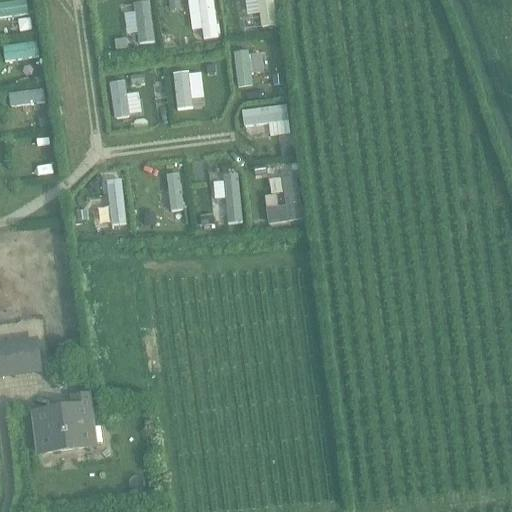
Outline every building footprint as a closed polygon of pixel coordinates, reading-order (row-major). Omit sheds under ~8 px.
[(214,0),(199,0),(203,41),(218,40),(214,0)] [(274,0),(257,0),(260,29),(277,27),(274,0)] [(31,2),(12,3),(13,24),(32,23),(31,2)] [(134,6),(139,45),(155,44),(150,4),(134,6)] [(22,26),(5,25),(4,50),(21,51),(22,26)] [(126,40),(114,41),(116,51),(122,50),(128,50),(126,40)] [(37,41),(27,42),(28,51),(38,50),(37,41)] [(248,52),(233,54),(238,89),(253,87),(248,52)] [(174,75),(177,112),(194,111),(191,73),(174,75)] [(141,75),(130,77),(132,86),(143,85),(141,75)] [(130,119),(125,83),(110,85),(114,121),(130,119)] [(44,92),(10,95),(11,108),(46,105),(44,92)] [(286,108),(243,113),(245,129),(288,124),(286,108)] [(293,149),(281,151),(282,159),(294,158),(293,149)] [(265,166),(256,167),(257,177),(267,175),(265,166)] [(180,175),(166,177),(170,213),(184,211),(180,175)] [(296,175),(282,176),(286,208),(266,211),(268,223),(302,219),(296,175)] [(238,177),(223,177),(227,225),(242,225),(238,177)] [(122,182),(107,184),(111,227),(126,226),(122,182)] [(87,211),(77,212),(78,221),(87,220),(87,211)] [(155,213),(144,214),(144,226),(155,226),(155,213)] [(213,216),(200,217),(201,226),(214,225),(213,216)] [(76,341),(67,342),(68,351),(77,349),(76,341)] [(36,344),(0,348),(0,377),(40,372),(36,344)] [(75,410),(34,415),(39,455),(94,447),(94,445),(102,444),(100,429),(92,430),(88,398),(74,400),(75,410)]
